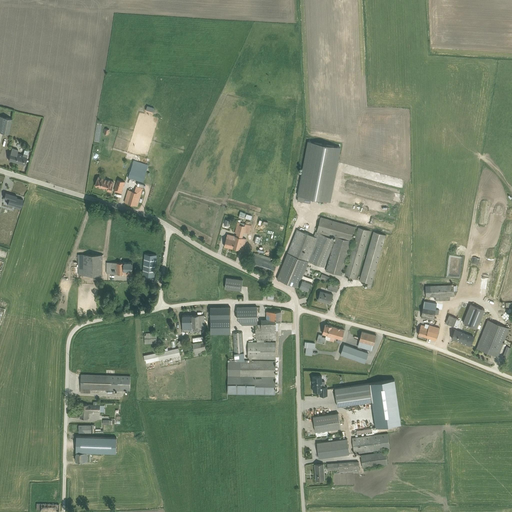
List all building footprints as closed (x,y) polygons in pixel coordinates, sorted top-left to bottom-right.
[(12,119),(0,116),(0,132),(9,135),(12,119)] [(341,146),(308,140),(297,200),(310,202),(311,197),(331,201),(341,146)] [(12,146),(8,158),(23,164),(27,153),(23,152),(22,154),(17,152),(18,149),(12,146)] [(91,156),(106,158),(106,152),(98,151),(98,146),(92,146),(91,156)] [(122,192),(130,164),(120,161),(114,181),(105,179),(103,187),(122,192)] [(133,176),(143,179),(147,165),(137,162),(133,176)] [(124,204),(139,208),(145,190),(144,190),(135,187),(134,191),(129,190),(124,204)] [(6,192),(4,197),(8,198),(7,203),(20,207),(23,198),(16,196),(17,195),(5,191),(5,192),(6,192)] [(297,227),(277,277),(308,290),(313,278),(302,274),(308,260),(324,267),(334,244),(326,270),(340,274),(356,225),(321,214),(315,234),(297,227)] [(234,233),(228,231),(224,244),(232,246),(233,245),(243,248),(246,237),(242,236),(244,230),(249,232),(251,223),(238,219),(234,233)] [(345,276),(354,278),(368,231),(359,229),(345,276)] [(360,279),(369,282),(383,235),(373,233),(360,279)] [(157,253),(145,252),(143,274),(155,276),(157,253)] [(103,274),(103,253),(79,253),(78,274),(103,274)] [(270,259),(251,253),(248,265),(275,272),(277,264),(269,262),(270,259)] [(134,273),(133,258),(106,259),(106,273),(134,273)] [(242,287),(243,279),(226,277),(225,285),(242,287)] [(339,284),(331,282),(329,289),(337,291),(339,284)] [(453,296),(453,287),(426,287),(426,296),(435,296),(435,301),(448,301),(448,296),(453,296)] [(333,294),(320,290),(318,299),(330,303),(333,294)] [(437,303),(424,301),(421,318),(434,320),(437,303)] [(485,308),(471,302),(463,322),(478,327),(485,308)] [(231,332),(230,305),(210,306),(211,332),(231,332)] [(258,308),(257,308),(257,305),(237,305),(237,318),(242,323),(257,323),(258,308)] [(248,360),(244,359),(243,331),(233,332),(235,359),(228,359),(228,392),(240,392),(275,392),(276,337),(279,337),(279,321),(281,321),(281,310),(267,310),(267,318),(261,318),(261,324),(256,324),(256,325),(256,330),(256,338),(257,338),(257,341),(254,341),(254,336),(248,336),(248,360)] [(205,329),(205,313),(182,313),(182,329),(205,329)] [(477,348),(498,356),(509,327),(488,319),(477,348)] [(324,342),(325,338),(334,341),(335,336),(342,338),(345,328),(325,323),(322,333),(326,334),(325,336),(322,335),(322,334),(319,333),(317,340),(324,342)] [(421,324),(419,334),(436,339),(440,327),(426,323),(426,325),(421,324)] [(470,345),(475,335),(456,327),(452,337),(470,345)] [(372,350),(377,334),(362,330),(359,340),(366,342),(364,347),(372,350)] [(158,342),(157,333),(143,334),(144,343),(158,342)] [(205,340),(193,342),(196,354),(207,352),(205,340)] [(368,352),(351,346),(351,347),(348,347),(349,343),(345,342),(339,359),(344,361),(345,358),(349,360),(350,357),(365,362),(368,352)] [(179,348),(145,355),(147,364),(181,356),(179,348)] [(129,389),(130,373),(81,372),(81,390),(90,391),(91,388),(129,389)] [(322,375),(312,375),(313,390),(320,390),(320,395),(326,395),(326,390),(327,390),(327,386),(322,386),(322,385),(323,385),(323,380),(322,380),(322,375)] [(394,378),(335,387),(338,406),(372,401),(376,427),(401,422),(394,378)] [(134,415),(134,400),(93,399),(93,402),(80,402),(80,416),(89,417),(89,409),(100,409),(100,414),(134,415)] [(339,412),(314,415),(316,431),(341,427),(339,412)] [(354,419),(357,427),(365,425),(363,416),(354,419)] [(91,436),(76,435),(76,460),(88,460),(88,452),(108,452),(108,440),(105,439),(106,433),(95,433),(94,438),(91,438),(91,436)] [(388,433),(352,437),(354,453),(390,449),(388,433)] [(350,454),(348,438),(317,442),(319,458),(350,454)] [(386,451),(361,454),(363,467),(387,464),(386,451)] [(359,461),(328,463),(328,470),(338,469),(338,471),(338,472),(359,471),(359,461)] [(324,463),(315,463),(316,480),(325,480),(324,463)] [(95,489),(95,471),(84,471),(84,489),(95,489)] [(59,510),(59,502),(36,502),(36,508),(41,508),(41,510),(59,510)]
